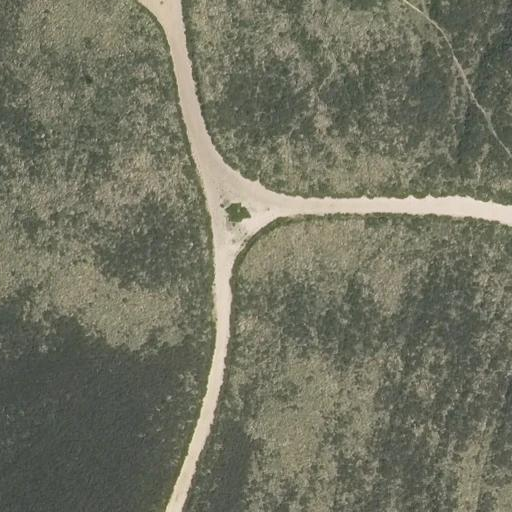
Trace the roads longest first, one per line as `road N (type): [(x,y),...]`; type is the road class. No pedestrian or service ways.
road 1 (track): [(213,206),(223,323),(212,393),(171,511)]
road 2 (track): [(213,206),(511,214)]
road 3 (track): [(169,0),(213,206)]
